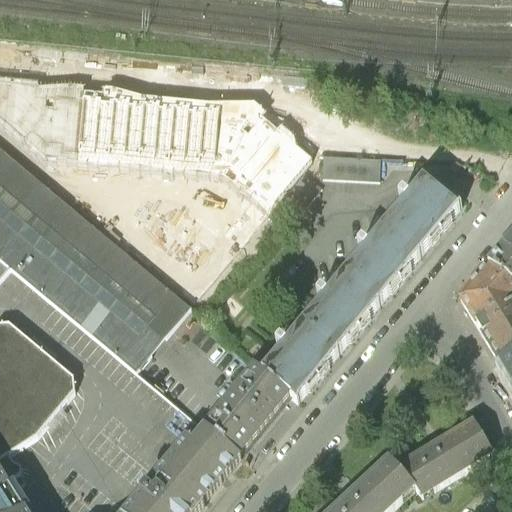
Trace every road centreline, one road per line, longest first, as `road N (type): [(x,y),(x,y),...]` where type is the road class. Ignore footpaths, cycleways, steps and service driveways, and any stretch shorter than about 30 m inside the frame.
road 1 (residential): [(260,511),(433,299)]
road 2 (residential): [(433,299),(511,436)]
road 3 (residential): [(433,299),(511,208)]
